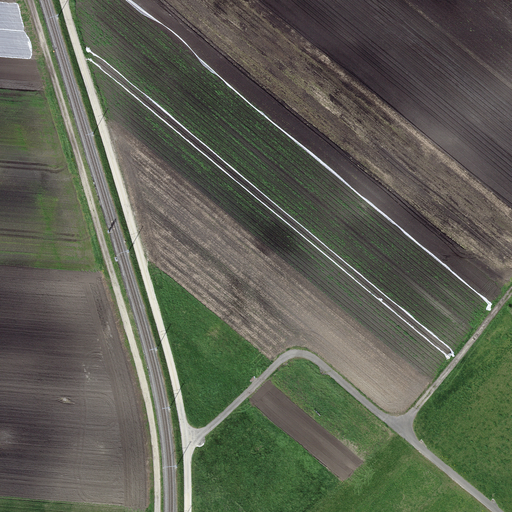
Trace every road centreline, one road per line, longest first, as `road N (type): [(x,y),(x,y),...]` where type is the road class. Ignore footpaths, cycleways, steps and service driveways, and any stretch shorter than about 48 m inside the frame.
road 1 (track): [(157,511),(152,424),(30,0)]
road 2 (track): [(64,0),(188,444),(186,511)]
road 3 (track): [(188,444),(280,363),(305,355),(498,511)]
road 4 (track): [(401,431),(511,296)]
